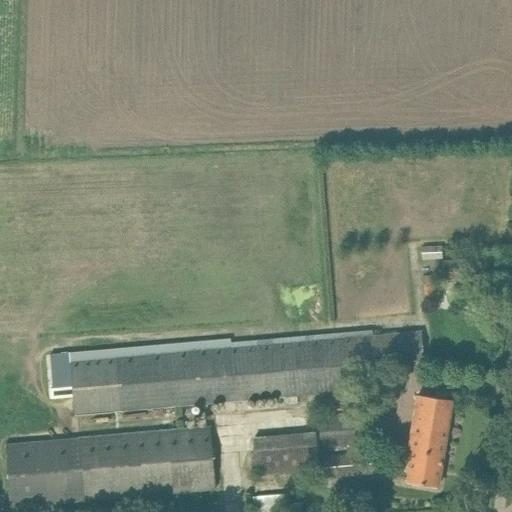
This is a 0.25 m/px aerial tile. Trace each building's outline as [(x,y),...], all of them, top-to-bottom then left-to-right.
[(293,254),(53,275),(57,333),(296,312),(293,254)] [(438,281),(424,282),(425,297),(438,296),(438,281)] [(421,329),(71,360),(75,415),(381,388),(378,363),(424,359),(421,329)] [(409,449),(413,450),(408,482),(438,487),(451,400),(418,395),(409,449)] [(320,417),(323,446),(384,440),(381,411),(320,417)] [(265,484),(297,481),(320,479),(314,415),(296,417),(297,432),(253,436),(257,473),(264,473),(265,484)] [(77,438),(5,444),(11,507),(215,489),(210,427),(77,438)] [(323,457),(324,477),(374,473),(372,453),(323,457)]
